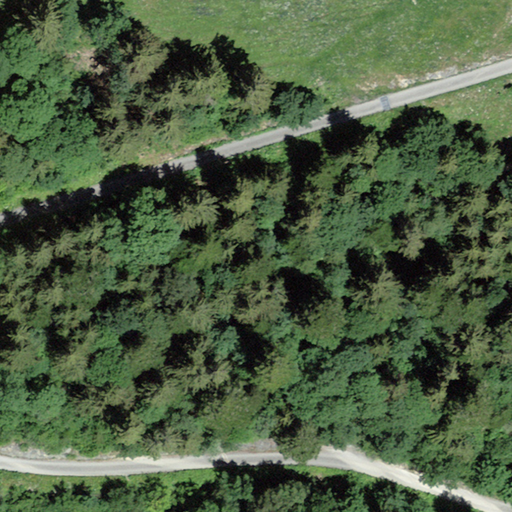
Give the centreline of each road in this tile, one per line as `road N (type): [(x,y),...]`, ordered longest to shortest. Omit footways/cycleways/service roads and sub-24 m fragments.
road 1 (residential): [(0,222),(511,64)]
road 2 (residential): [(511,509),(307,457),(76,465),(0,458)]
